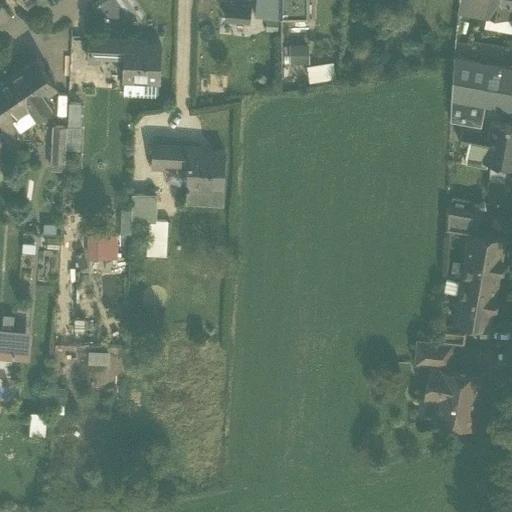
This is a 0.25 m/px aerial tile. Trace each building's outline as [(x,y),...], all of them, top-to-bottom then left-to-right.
[(279,0),(255,0),(254,15),(279,17),(279,0)] [(308,0),(279,0),(280,17),(308,17),(308,0)] [(484,0),(459,0),(459,6),(483,10),(484,0)] [(511,0),(484,0),(483,10),(506,15),(507,9),(511,9),(511,26),(511,0)] [(251,5),(227,2),(225,19),(249,21),(251,5)] [(114,39),(89,38),(88,60),(100,60),(100,54),(114,55),(114,39)] [(161,44),(137,43),(137,40),(114,39),(114,55),(124,55),(123,79),(124,79),(124,77),(158,78),(158,80),(159,80),(161,44)] [(290,41),(290,60),(309,60),(309,41),(290,41)] [(504,63),(453,54),(451,96),(472,100),(496,105),(504,63)] [(37,57),(9,76),(36,115),(52,104),(45,94),(57,86),(37,57)] [(309,81),(336,77),(333,61),(307,64),(309,81)] [(511,64),(504,63),(496,105),(511,107),(511,64)] [(36,115),(9,76),(0,82),(0,120),(2,123),(14,115),(21,125),(32,117),(33,118),(36,115)] [(472,100),(451,96),(451,110),(471,112),(472,100)] [(81,123),(81,100),(69,100),(69,122),(81,123)] [(471,112),(451,110),(450,125),(463,127),(463,126),(469,127),(471,112)] [(511,123),(491,119),(483,158),(511,163),(511,123)] [(67,125),(52,124),(50,160),(65,161),(67,125)] [(225,151),(201,150),(201,147),(153,144),(152,166),(164,167),(164,161),(188,162),(187,185),(187,186),(186,201),(222,202),(225,151)] [(157,193),(132,193),(131,220),(148,220),(156,220),(157,193)] [(480,211),(446,205),(445,227),(470,231),(470,230),(476,231),(480,211)] [(156,220),(148,220),(145,254),(167,255),(169,220),(156,220)] [(476,231),(470,230),(470,231),(462,275),(495,280),(497,271),(502,267),(503,259),(500,254),(503,236),(476,231)] [(118,231),(87,231),(87,256),(118,256),(118,231)] [(495,280),(462,275),(455,316),(488,322),(491,306),(495,303),(497,295),(494,290),(495,280)] [(466,327),(441,324),(440,338),(453,339),(464,340),(466,327)] [(22,333),(0,330),(0,350),(21,352),(22,333)] [(440,338),(415,336),(414,361),(451,365),(453,339),(440,338)] [(480,374),(431,366),(426,393),(437,395),(433,416),(472,423),(480,374)]
